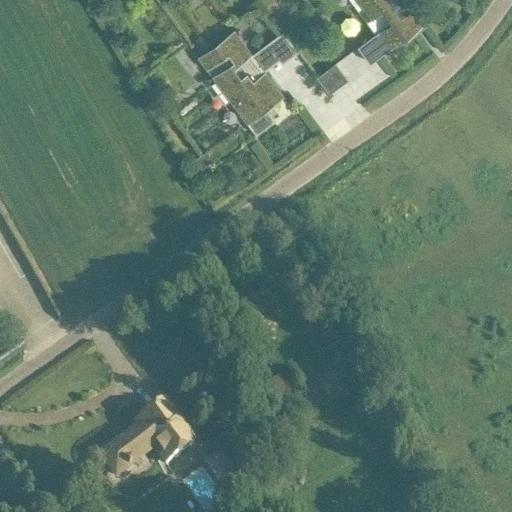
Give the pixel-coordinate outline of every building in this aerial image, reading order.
[(426,22),(409,0),(359,0),(372,18),(384,9),(393,20),(358,45),(371,62),(426,22)] [(244,117),(257,134),(266,127),(267,125),(268,123),(268,121),(267,119),(269,117),(264,110),(285,95),(235,28),(198,55),(234,104),(242,98),(252,111),(244,117)] [(267,43),(282,63),(299,51),(283,30),(267,43)] [(201,169),(213,160),(205,151),(194,159),(201,169)] [(291,373),(258,389),(270,412),(303,395),(291,373)] [(193,445),(163,405),(145,419),(145,420),(148,418),(151,422),(104,455),(119,476),(154,450),(165,465),(193,445)]
